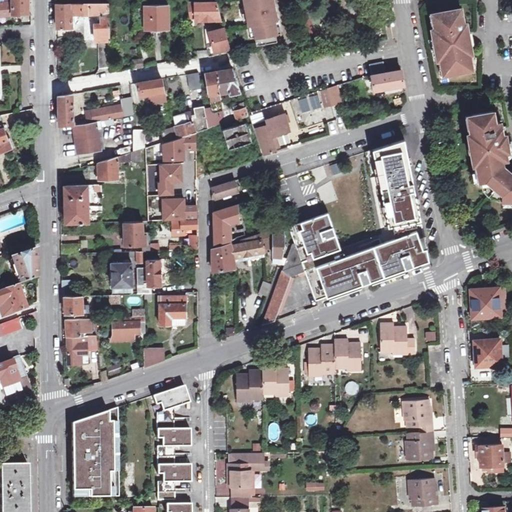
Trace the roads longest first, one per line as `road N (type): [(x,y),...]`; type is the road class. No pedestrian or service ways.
road 1 (residential): [(422,113),(204,178),(205,356)]
road 2 (residential): [(205,356),(450,270)]
road 3 (residential): [(464,511),(450,270)]
road 4 (tertiary): [(43,187),(47,412)]
road 5 (tertiary): [(38,0),(43,187)]
road 6 (residential): [(47,412),(205,356)]
road 7 (residential): [(450,270),(422,113)]
road 8 (residential): [(205,356),(206,511)]
